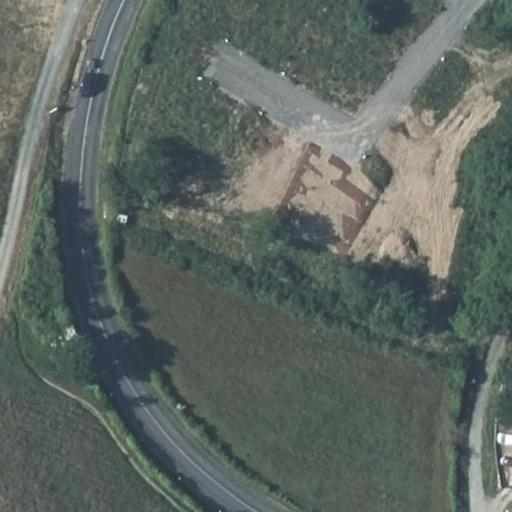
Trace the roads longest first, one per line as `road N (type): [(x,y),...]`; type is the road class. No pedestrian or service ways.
road 1 (tertiary): [(123,0),(87,99),(81,166),(80,219),(99,325),(156,426),(217,489),(255,511)]
road 2 (residential): [(220,61),(355,141),(464,0)]
road 3 (unclassified): [(78,0),(53,64),(24,192)]
road 4 (track): [(472,511),(480,387),(511,318)]
road 5 (track): [(87,99),(62,122),(24,192),(0,265)]
